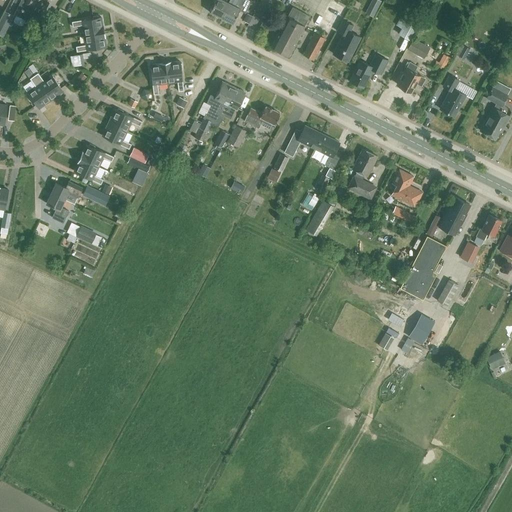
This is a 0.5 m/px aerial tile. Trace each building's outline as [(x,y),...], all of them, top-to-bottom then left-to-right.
[(13,0),(10,9),(11,10),(10,12),(14,14),(16,15),(13,21),(14,23),(21,26),(23,25),(26,19),(26,20),(31,10),(35,13),(37,10),(43,13),(49,0),(13,0)] [(221,18),(228,3),(223,0),(215,0),(209,12),(221,18)] [(229,0),(228,3),(221,18),(232,23),(239,10),(245,13),(252,1),(250,0),(229,0)] [(374,17),(382,1),(378,0),(373,0),(367,14),(374,17)] [(439,14),(444,2),(439,0),(435,0),(430,9),(439,14)] [(304,26),(310,16),(292,7),(287,17),(287,16),(285,21),(282,20),(279,25),(282,26),(271,46),(282,52),(282,53),(287,56),(287,55),(289,56),(305,26),(304,26)] [(0,35),(3,37),(14,16),(4,11),(0,19),(0,35)] [(246,15),(243,20),(248,24),(252,18),(246,15)] [(84,35),(104,32),(101,17),(99,18),(98,16),(92,17),(93,18),(82,20),(72,22),(72,27),(82,25),(84,35)] [(398,34),(409,40),(417,25),(406,19),(398,34)] [(348,61),(360,37),(350,32),(353,25),(343,20),(337,31),(343,34),(337,47),(338,48),(335,55),(348,61)] [(104,32),(84,35),(85,45),(76,46),(77,52),(87,50),(106,47),(104,32)] [(321,37),(314,33),(303,54),(314,60),(325,39),(326,36),(323,34),(321,37)] [(424,59),(430,47),(413,38),(407,50),(424,59)] [(50,55),(52,46),(40,44),(38,50),(50,55)] [(470,49),(464,46),(458,57),(464,60),(470,49)] [(82,54),(70,56),(72,67),(84,64),(82,54)] [(381,74),(388,60),(376,54),(370,66),(360,60),(350,81),(363,88),(368,77),(370,78),(374,70),(381,74)] [(165,63),(167,83),(177,82),(178,91),(184,91),(183,80),(182,80),(181,70),(182,69),(182,63),(180,63),(180,61),(165,63)] [(414,72),(417,66),(409,62),(406,68),(403,72),(401,71),(396,80),(399,81),(397,84),(411,92),(416,83),(421,86),(425,79),(420,76),(414,72)] [(158,84),(167,83),(165,63),(150,65),(153,84),(152,84),(153,94),(159,94),(158,84)] [(34,75),(51,100),(63,91),(51,75),(43,80),(38,73),(34,75)] [(82,73),(78,78),(83,82),(87,77),(82,73)] [(51,100),(34,75),(30,78),(35,86),(27,92),(39,109),(51,100)] [(454,116),(465,95),(454,89),(459,80),(449,75),(443,86),(450,90),(440,109),(454,116)] [(224,115),(221,114),(233,88),(222,82),(214,98),(210,95),(206,103),(211,106),(207,114),(206,114),(194,137),(206,143),(214,127),(217,128),(220,123),(223,115),(224,115)] [(502,106),(508,95),(492,87),(486,98),(496,103),(494,107),(493,107),(480,130),(495,139),(503,125),(504,126),(510,116),(498,110),(501,106),(502,106)] [(221,114),(224,115),(223,115),(225,116),(230,105),(237,109),(245,93),(233,88),(221,114)] [(183,95),(180,103),(188,106),(191,98),(183,95)] [(274,124),(280,113),(265,106),(261,114),(250,108),(244,121),(259,128),(263,119),(274,124)] [(109,122),(127,131),(131,122),(140,126),(142,121),(133,117),(122,113),(123,111),(118,109),(117,110),(115,109),(109,122)] [(120,144),(129,149),(131,144),(123,140),(127,131),(109,122),(102,136),(120,144)] [(315,148),(322,134),(305,125),(302,132),(296,129),(284,152),(293,156),(300,141),(315,148)] [(247,131),(236,126),(227,142),(239,147),(247,131)] [(214,144),(221,148),(229,134),(222,130),(214,144)] [(322,134),(315,148),(329,156),(325,165),(333,169),(342,152),(336,149),(339,142),(322,134)] [(80,158),(99,166),(103,158),(112,162),(114,157),(105,152),(104,153),(94,148),(95,146),(90,144),(89,145),(87,144),(80,158)] [(130,156),(145,163),(148,156),(134,149),(130,156)] [(367,176),(377,156),(363,149),(353,169),(357,171),(354,176),(348,187),(370,198),(376,187),(362,180),(364,175),(367,176)] [(281,170),(287,158),(281,154),(274,167),(281,170)] [(147,172),(150,167),(130,157),(127,163),(147,172)] [(99,166),(80,158),(74,171),(92,180),(101,184),(103,179),(95,175),(99,166)] [(203,167),(199,174),(205,177),(209,171),(203,167)] [(279,172),(272,168),(267,178),(274,182),(279,172)] [(415,206),(417,202),(422,192),(415,189),(409,185),(413,176),(399,169),(395,177),(397,178),(394,184),(396,185),(391,194),(415,206)] [(322,175),(318,184),(326,187),(330,179),(322,175)] [(51,193),(64,199),(74,203),(77,197),(82,187),(68,181),(66,187),(56,183),(51,193)] [(235,182),(231,188),(241,194),(245,187),(235,182)] [(86,189),(83,195),(99,202),(101,196),(102,194),(87,187),(86,189)] [(0,188),(0,208),(4,210),(8,190),(0,188)] [(61,207),(64,199),(51,193),(46,203),(57,208),(52,217),(63,222),(68,211),(61,207)] [(319,198),(314,195),(308,204),(314,207),(319,198)] [(469,205),(454,197),(451,204),(449,204),(443,216),(444,216),(439,226),(454,234),(459,224),(462,219),(463,220),(466,214),(465,213),(469,205)] [(317,235),(334,207),(323,200),(306,229),(317,235)] [(412,224),(416,216),(396,207),(392,214),(412,224)] [(11,215),(4,214),(1,227),(8,229),(11,215)] [(442,218),(436,215),(426,233),(432,236),(442,218)] [(493,235),(501,220),(489,215),(482,229),(480,228),(476,236),(483,240),(487,232),(493,235)] [(43,219),(40,228),(48,231),(52,223),(43,219)] [(414,223),(410,232),(414,234),(418,225),(414,223)] [(91,244),(96,233),(81,226),(76,237),(91,244)] [(66,239),(73,243),(76,237),(69,234),(66,239)] [(511,257),(511,235),(511,237),(508,235),(499,251),(511,257)] [(409,271),(400,288),(423,300),(432,281),(429,279),(446,246),(427,236),(413,261),(412,261),(407,270),(409,271)] [(463,252),(472,257),(477,247),(468,242),(463,252)] [(95,271),(86,267),(83,274),(92,277),(95,271)] [(446,306),(458,285),(448,279),(436,300),(446,306)] [(432,287),(428,297),(433,299),(437,289),(432,287)] [(425,329),(433,314),(425,310),(417,325),(425,329)] [(386,334),(379,345),(384,348),(391,337),(386,334)] [(411,337),(406,343),(413,348),(415,345),(423,351),(426,347),(411,337)] [(495,354),(487,357),(492,368),(500,365),(495,354)]
